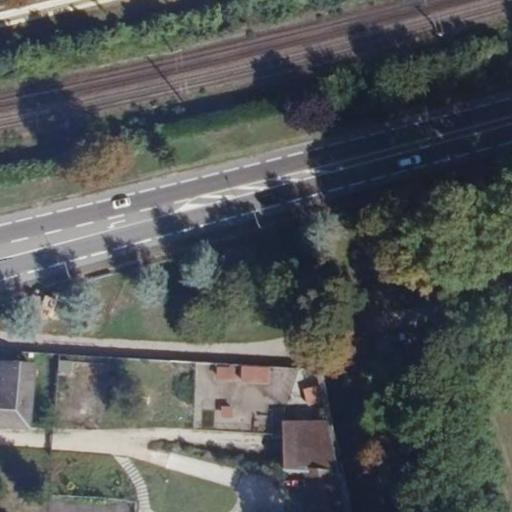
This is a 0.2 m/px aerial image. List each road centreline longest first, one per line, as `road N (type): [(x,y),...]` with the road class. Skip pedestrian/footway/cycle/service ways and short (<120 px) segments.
road 1 (primary): [(0,264),(511,132)]
road 2 (primary): [(511,108),(0,232)]
